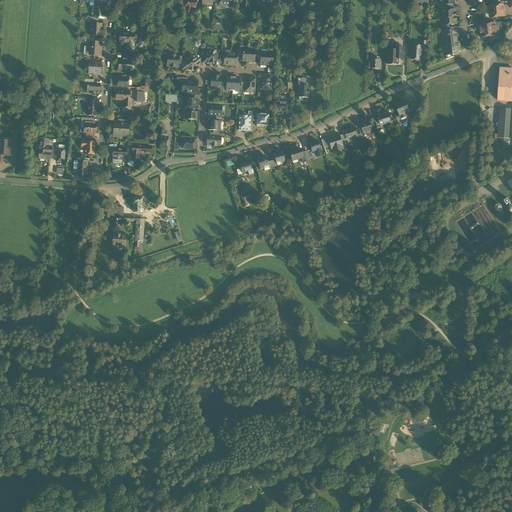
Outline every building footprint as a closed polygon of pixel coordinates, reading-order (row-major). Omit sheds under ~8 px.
[(185,13),(191,13),(191,11),(195,12),(196,4),(195,0),(185,0),(186,4),(185,13)] [(202,8),(207,8),(207,6),(211,6),(212,2),(211,0),(202,0),(202,3),(202,8)] [(102,16),(103,16),(104,6),(102,6),(95,5),(95,6),(95,15),(102,16)] [(491,15),(492,18),(504,16),(503,5),(489,6),(490,14),(491,15)] [(442,16),(443,19),(456,17),(456,14),(455,13),(455,11),(454,10),(450,11),(443,12),(443,15),(442,16)] [(456,17),(443,19),(442,19),(443,22),(444,22),(444,25),(444,26),(449,25),(456,24),(456,23),(456,21),(457,20),(456,17)] [(94,36),(97,36),(98,35),(101,35),(102,24),(98,24),(98,22),(92,22),(92,27),(91,27),(91,32),(93,32),(94,33),(94,36)] [(495,23),(487,24),(488,36),(496,35),(495,23)] [(481,37),(488,36),(487,24),(479,25),(481,37)] [(459,35),(457,34),(456,34),(453,33),(449,31),(444,32),(443,33),(443,38),(447,40),(448,47),(444,47),(444,48),(444,55),(447,55),(450,55),(450,54),(455,54),(458,51),(459,52),(460,51),(460,50),(459,43),(457,42),(457,40),(459,38),(459,35)] [(126,51),(133,51),(134,43),(132,43),(133,33),(126,32),(126,34),(120,34),(119,42),(124,42),(126,45),(126,51)] [(90,55),(101,56),(101,51),(100,51),(100,43),(94,42),(87,42),(87,43),(89,43),(89,47),(87,47),(87,52),(90,52),(90,55)] [(415,60),(418,60),(419,59),(422,59),(422,50),(422,46),(412,46),(412,49),(411,50),(411,53),(412,54),(411,59),(414,59),(415,60)] [(388,65),(398,65),(398,59),(403,59),(404,48),(395,47),(395,51),(389,50),(388,65)] [(215,65),(217,65),(218,64),(218,63),(218,57),(219,51),(215,51),(214,49),(212,49),(210,50),(207,50),(206,56),(206,62),(206,63),(207,64),(209,64),(210,63),(211,63),(213,63),(213,64),(214,64),(214,63),(214,64),(215,65)] [(170,67),(174,67),(178,67),(178,64),(179,56),(175,56),(171,55),(171,56),(167,56),(167,67),(170,67)] [(195,73),(197,73),(199,71),(199,68),(200,68),(200,63),(200,59),(195,59),(196,58),(194,56),(191,56),(190,58),(185,58),(185,60),(185,69),(185,70),(185,71),(188,71),(189,71),(189,70),(194,70),(194,71),(195,73)] [(118,70),(130,71),(130,66),(132,66),(132,59),(128,59),(128,61),(119,60),(118,70)] [(98,60),(98,62),(101,63),(100,74),(94,74),(94,75),(89,74),(90,66),(89,66),(88,77),(100,78),(101,60),(98,60)] [(371,69),(380,70),(380,60),(372,60),(372,64),(371,69)] [(89,74),(94,75),(94,74),(100,74),(101,63),(98,62),(89,62),(89,66),(90,66),(89,74)] [(498,100),(511,101),(511,91),(511,68),(500,68),(499,87),(498,100)] [(261,75),(261,87),(264,87),(264,89),(270,90),(271,76),(268,76),(261,75)] [(221,78),(219,78),(213,77),(211,77),(211,81),(210,87),(211,87),(213,87),(214,88),(215,89),(217,88),(220,88),(221,83),(221,78)] [(117,86),(128,87),(129,79),(117,78),(117,86)] [(247,92),(254,93),(255,79),(245,78),(245,83),(244,90),(248,90),(247,92)] [(319,80),(318,89),(331,89),(331,81),(319,80)] [(184,93),(196,94),(197,82),(183,81),(183,88),(184,88),(184,93)] [(97,93),(98,93),(99,85),(93,84),(88,84),(88,86),(87,86),(87,87),(88,87),(87,92),(97,93)] [(299,86),(298,98),(303,98),(307,98),(307,94),(308,94),(308,90),(308,86),(306,86),(300,86),(299,86)] [(121,107),(124,112),(130,109),(131,100),(129,100),(130,91),(123,90),(123,92),(116,91),(116,99),(125,100),(124,105),(121,107)] [(278,112),(286,112),(287,100),(286,100),(279,100),(276,99),(276,106),(279,106),(278,112)] [(87,115),(97,116),(98,102),(95,102),(88,102),(88,108),(87,108),(87,115)] [(409,111),(407,106),(405,102),(396,106),(399,115),(405,113),(409,111)] [(221,107),(209,106),(209,115),(216,115),(221,116),(221,111),(221,107)] [(494,149),(511,150),(511,109),(500,109),(498,135),(495,134),(494,149)] [(377,115),(379,120),(380,124),(386,123),(390,122),(387,112),(377,115)] [(269,114),(257,114),(257,115),(257,121),(256,126),(265,127),(265,126),(268,126),(268,119),(269,114)] [(250,121),(250,116),(248,116),(239,115),(238,130),(249,131),(250,121)] [(124,139),(124,136),(124,134),(128,134),(128,124),(127,124),(127,119),(123,119),(123,124),(119,124),(119,126),(115,126),(114,136),(118,136),(118,138),(124,139)] [(213,130),(218,131),(218,126),(220,126),(220,122),(216,121),(208,121),(208,130),(213,130)] [(367,130),(368,133),(373,131),(370,121),(365,123),(365,122),(360,123),(361,124),(363,132),(367,130)] [(95,133),(96,134),(96,125),(93,125),(84,124),(84,129),(84,133),(85,133),(95,133)] [(353,137),(355,142),(359,141),(358,135),(355,127),(344,131),(346,139),(353,137)] [(330,147),(331,150),(338,148),(343,147),(341,142),(339,136),(339,134),(327,138),(330,147)] [(160,148),(166,149),(168,137),(161,136),(160,148)] [(211,146),(216,146),(216,145),(219,145),(219,137),(210,137),(207,137),(207,145),(211,145),(211,146)] [(10,156),(11,150),(12,150),(13,149),(13,148),(13,147),(12,146),(11,146),(12,140),(7,140),(6,140),(5,141),(3,141),(3,140),(2,139),(0,138),(0,155),(1,155),(2,154),(2,153),(4,153),(4,154),(5,155),(6,156),(10,156)] [(324,149),(330,147),(327,138),(321,140),(324,149)] [(183,149),(193,149),(194,141),(184,140),(183,149)] [(47,141),(40,141),(40,145),(39,149),(38,158),(40,158),(40,161),(44,161),(44,158),(50,159),(51,153),(52,148),(47,147),(46,147),(47,143),(47,141)] [(316,151),(318,157),(322,155),(320,149),(317,141),(309,144),(312,152),(316,151)] [(86,154),(94,154),(95,142),(91,142),(82,142),(82,146),(83,147),(87,147),(87,149),(86,149),(85,151),(85,153),(86,154)] [(132,158),(139,159),(139,153),(150,154),(151,151),(151,147),(148,147),(133,146),(132,158)] [(113,157),(113,160),(122,160),(126,160),(126,148),(120,148),(120,150),(113,149),(113,157)] [(56,162),(64,162),(65,149),(64,149),(58,149),(56,162)] [(289,152),(292,161),(297,159),(301,158),(302,158),(301,153),(300,149),(294,151),(290,152),(289,152)] [(280,161),(281,163),(285,162),(282,151),(279,152),(279,153),(273,155),(275,160),(276,163),(276,162),(280,161)] [(257,159),(260,169),(263,168),(264,168),(264,166),(268,165),(268,162),(266,157),(260,159),(260,158),(257,159)] [(225,162),(227,167),(235,165),(233,159),(225,162)] [(77,174),(81,175),(84,175),(86,175),(87,165),(86,165),(87,162),(80,161),(78,161),(78,166),(78,170),(77,174)] [(242,173),(248,172),(249,176),(254,174),(252,169),(252,170),(249,162),(240,164),(239,165),(241,169),(242,173)] [(241,197),(244,207),(248,206),(246,200),(250,198),(248,195),(241,197)] [(133,205),(134,205),(140,206),(141,206),(141,197),(134,196),(133,205)] [(474,209),(472,211),(490,239),(501,232),(483,205),(480,206),(479,204),(473,208),(474,209)] [(119,221),(136,222),(136,219),(137,219),(137,217),(136,217),(123,216),(123,208),(117,207),(117,215),(116,215),(116,216),(119,216),(119,221)] [(461,217),(455,221),(474,250),(489,240),(470,211),(466,214),(464,212),(463,213),(461,212),(459,213),(461,217)] [(135,241),(139,241),(143,242),(144,220),(137,219),(136,219),(136,222),(135,241)] [(178,231),(174,233),(177,243),(182,241),(178,231)] [(112,247),(117,248),(118,244),(121,244),(121,245),(125,246),(125,236),(119,235),(117,235),(113,235),(112,247)] [(484,251),(490,260),(503,252),(497,242),(484,251)]
